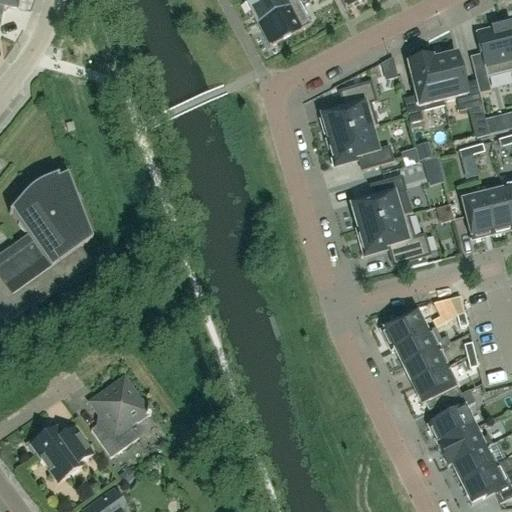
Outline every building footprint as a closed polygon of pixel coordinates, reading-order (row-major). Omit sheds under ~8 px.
[(16,0),(0,0),(0,21),(2,9),(14,11),(16,0)] [(255,25),(296,3),(297,3),(295,0),(244,0),(242,2),(254,25),(255,25)] [(360,0),(337,0),(343,9),(360,0)] [(309,27),(296,3),(255,25),(267,49),(309,27)] [(465,22),(490,16),(487,5),(462,11),(465,22)] [(511,24),(498,28),(509,74),(511,72),(511,24)] [(485,80),(509,74),(498,28),(473,35),(483,76),(472,78),(477,96),(488,93),(485,80)] [(430,60),(429,60),(441,109),(442,108),(441,104),(454,100),(458,114),(479,108),(473,83),(461,86),(454,56),(431,62),(430,60)] [(441,109),(429,60),(405,66),(413,99),(402,102),(408,125),(419,122),(417,114),(441,109)] [(325,136),(326,142),(376,128),(376,127),(374,128),(368,105),(373,104),(368,85),(342,93),(347,110),(319,118),(320,121),(318,122),(322,136),(325,136)] [(66,133),(74,131),(71,123),(64,125),(66,133)] [(376,128),(326,142),(333,166),(361,158),(365,171),(390,164),(386,150),(374,153),(368,131),(376,129),(376,128)] [(510,146),(508,138),(496,142),(498,150),(510,146)] [(469,150),(471,158),(482,154),(480,146),(469,150)] [(459,161),(471,158),(469,150),(457,153),(459,161)] [(26,238),(0,256),(0,320),(6,328),(92,266),(91,265),(90,266),(79,250),(91,242),(66,178),(58,182),(57,178),(45,183),(37,187),(29,192),(22,199),(9,214),(26,238)] [(377,200),(349,207),(356,232),(405,218),(410,216),(403,193),(399,179),(373,187),(377,200)] [(511,227),(511,187),(500,190),(501,194),(509,228),(511,227)] [(481,199),(490,237),(510,232),(509,228),(501,194),(481,199)] [(468,242),(490,237),(481,199),(459,204),(468,242)] [(405,218),(356,232),(358,238),(355,239),(360,253),(362,253),(363,256),(391,248),(396,267),(428,258),(422,238),(412,241),(405,218)] [(452,306),(455,319),(462,316),(460,305),(452,306)] [(378,332),(388,352),(427,333),(426,333),(424,334),(414,315),(378,332)] [(462,316),(455,319),(457,330),(465,328),(462,316)] [(424,334),(392,351),(401,369),(436,351),(447,346),(444,340),(437,343),(432,331),(424,334)] [(462,347),(465,360),(472,356),(470,345),(462,347)] [(401,369),(410,387),(445,370),(436,351),(401,369)] [(472,356),(465,360),(467,371),(475,369),(472,356)] [(445,370),(410,387),(420,407),(455,390),(445,370)] [(89,433),(109,461),(137,441),(128,428),(135,423),(136,425),(146,418),(149,418),(150,414),(147,413),(141,403),(138,405),(123,383),(90,405),(103,424),(89,433)] [(435,448),(435,449),(471,431),(461,411),(473,406),(467,393),(435,409),(440,420),(426,427),(436,448),(435,448)] [(73,398),(65,403),(77,422),(86,417),(73,398)] [(73,431),(61,440),(55,431),(42,440),(40,437),(25,448),(32,458),(35,455),(56,486),(82,469),(80,466),(92,457),(73,431)] [(477,442),(471,431),(435,449),(445,468),(449,466),(484,449),(490,446),(485,438),(477,442)] [(484,449),(449,466),(459,486),(494,468),(484,449)] [(511,498),(511,474),(506,462),(459,486),(469,507),(492,496),(497,506),(511,498)] [(86,511),(125,511),(112,494),(86,511)]
